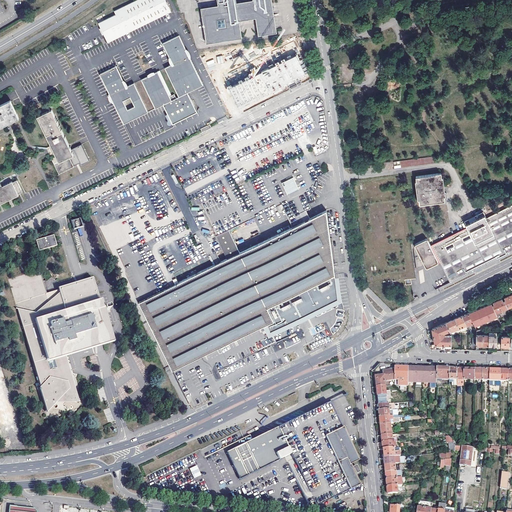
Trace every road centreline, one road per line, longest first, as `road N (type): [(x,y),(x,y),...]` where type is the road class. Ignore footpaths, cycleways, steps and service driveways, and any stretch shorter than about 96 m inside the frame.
road 1 (residential): [(0,239),(326,84)]
road 2 (secondary): [(124,463),(359,359)]
road 3 (secondary): [(356,339),(128,444)]
road 4 (secondary): [(326,84),(358,297)]
road 5 (tertiary): [(376,511),(362,378)]
road 6 (tertiary): [(64,480),(131,503),(189,506)]
